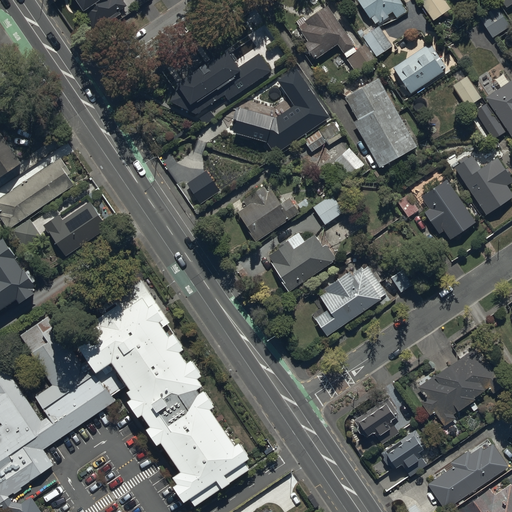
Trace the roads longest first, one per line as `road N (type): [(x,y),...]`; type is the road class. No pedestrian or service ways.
road 1 (secondary): [(74,91),(290,410)]
road 2 (residential): [(290,410),(511,263)]
road 3 (residential): [(74,91),(215,0)]
road 4 (secondary): [(290,410),(359,511)]
